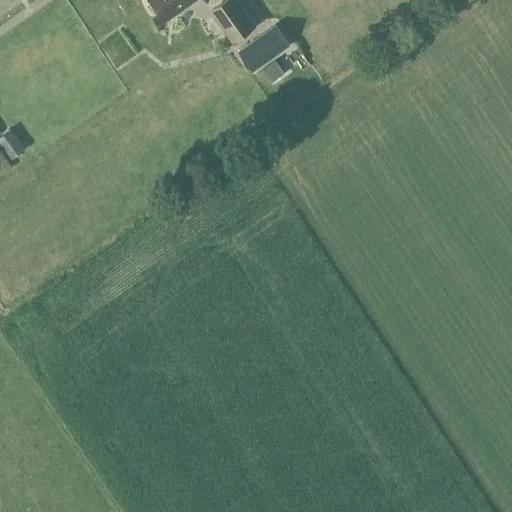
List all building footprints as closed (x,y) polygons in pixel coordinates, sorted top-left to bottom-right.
[(151,0),(166,20),(194,0),(151,0)] [(237,0),(226,0),(211,11),(232,41),(255,25),(237,0)] [(275,26),(240,51),(254,71),(289,45),(275,26)] [(11,129),(0,137),(0,143),(12,160),(26,148),(11,129)] [(0,176),(12,168),(0,149),(0,176)]
